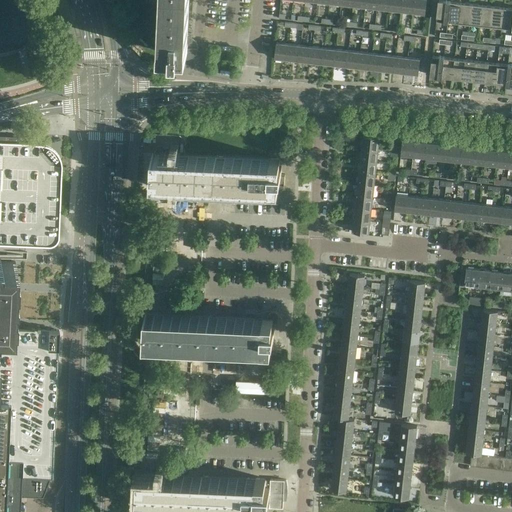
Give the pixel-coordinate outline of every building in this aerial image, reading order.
[(159,51),(165,52),(165,51),(171,51),(171,52),(171,54),(174,54),(179,54),(179,56),(179,57),(180,57),(181,58),(182,58),(184,59),(185,59),(186,59),(187,59),(188,58),(189,58),(191,58),(192,57),(193,56),(194,48),(194,47),(191,47),(191,38),(187,38),(188,0),(160,0),(160,41),(159,41),(159,51)] [(377,0),(376,8),(388,9),(388,0),(377,0)] [(388,0),(388,9),(400,10),(401,0),(388,0)] [(401,0),(400,10),(412,12),(413,0),(401,0)] [(413,0),(412,12),(424,13),(425,0),(413,0)] [(448,21),(450,1),(451,0),(447,0),(445,0),(446,0),(443,0),(439,0),(437,19),(443,20),(443,21),(448,21)] [(461,2),(450,1),(448,21),(459,22),(461,2)] [(472,3),(461,2),(459,22),(469,23),(472,3)] [(482,4),(472,3),(469,23),(480,24),(482,4)] [(493,5),(482,4),(480,24),(491,25),(493,5)] [(504,7),(493,5),(491,25),(502,27),(504,7)] [(511,7),(504,7),(502,27),(511,28),(511,27),(511,7)] [(274,57),(287,59),(289,43),(276,42),(274,57)] [(287,59),(299,60),(301,45),(289,43),(287,59)] [(299,60),(311,61),(312,46),(301,45),(299,60)] [(324,47),(312,46),(311,61),(322,63),(324,47)] [(336,49),(324,47),(322,63),(334,64),(336,49)] [(348,50),(336,49),(334,64),(346,65),(348,50)] [(359,51),(348,50),(346,65),(358,67),(359,51)] [(371,53),(359,51),(358,67),(370,68),(371,53)] [(383,54),(371,53),(370,68),(381,69),(383,54)] [(395,55),(383,54),(381,69),(393,71),(395,55)] [(407,57),(395,55),(393,71),(405,72),(407,57)] [(442,77),(442,76),(444,56),(439,55),(439,56),(433,55),(431,75),(437,76),(442,77)] [(455,58),(444,56),(442,76),(452,78),(455,58)] [(407,57),(405,72),(418,73),(419,58),(407,57)] [(465,59),(455,58),(452,78),(463,79),(465,59)] [(476,60),(465,59),(463,79),(474,80),(476,60)] [(487,61),(476,60),(474,80),(485,81),(487,61)] [(498,62),(487,61),(485,81),(495,82),(498,62)] [(508,64),(498,62),(495,82),(506,84),(508,64)] [(361,147),(378,149),(379,137),(363,135),(361,147)] [(413,156),(414,140),(402,139),(400,154),(413,156)] [(413,156),(424,157),(426,142),(414,140),(413,156)] [(0,511),(20,511),(21,495),(43,497),(50,478),(52,478),(59,330),(12,328),(0,327),(0,243),(3,244),(27,245),(39,245),(48,245),(50,245),(52,245),(53,244),(55,243),(55,242),(56,242),(57,241),(58,239),(58,238),(58,237),(59,228),(59,220),(59,204),(61,160),(60,157),(59,154),(57,152),(56,151),(56,150),(54,148),(50,146),(48,144),(46,144),(44,143),(42,143),(41,143),(39,143),(37,143),(35,142),(32,142),(27,142),(25,142),(19,142),(10,141),(7,141),(4,141),(1,141),(0,141),(0,511)] [(424,157),(436,158),(438,143),(426,142),(424,157)] [(436,158),(448,160),(450,144),(438,143),(436,158)] [(448,160),(460,161),(462,146),(450,144),(448,160)] [(460,161),(472,162),(474,147),(462,146),(460,161)] [(361,147),(360,159),(376,161),(378,149),(361,147)] [(472,162),(484,164),(486,148),(474,147),(472,162)] [(484,164),(496,165),(498,150),(486,148),(484,164)] [(496,165),(508,166),(509,151),(498,150),(496,165)] [(268,186),(272,187),(272,193),(284,193),(284,186),(285,174),(280,174),(281,166),(279,166),(279,158),(152,153),(150,181),(152,181),(265,186),(268,186)] [(360,159),(358,171),(375,173),(376,161),(360,159)] [(358,171),(357,183),(374,185),(375,173),(358,171)] [(357,183),(356,195),(372,196),(374,185),(357,183)] [(406,211),(408,195),(396,194),(394,209),(406,211)] [(356,195),(354,207),(371,208),(372,196),(356,195)] [(420,197),(408,195),(406,211),(418,212),(420,197)] [(432,198),(420,197),(418,212),(430,213),(432,198)] [(444,199),(432,198),(430,213),(442,215),(444,199)] [(456,201),(444,199),(442,215),(454,216),(456,201)] [(468,202),(456,201),(454,216),(466,217),(468,202)] [(480,203),(468,202),(466,217),(478,219),(480,203)] [(492,205),(480,203),(478,219),(490,220),(492,205)] [(503,206),(492,205),(490,220),(502,221),(503,206)] [(511,207),(503,206),(502,221),(511,222),(511,207)] [(354,207),(353,218),(370,220),(371,208),(354,207)] [(370,220),(353,218),(352,231),(368,233),(370,220)] [(388,235),(389,222),(382,222),(381,234),(388,235)] [(0,327),(12,328),(12,319),(15,262),(12,261),(0,260),(0,327)] [(464,284),(477,286),(479,269),(466,268),(466,269),(461,268),(459,285),(464,286),(464,284)] [(491,271),(479,269),(477,286),(489,287),(491,271)] [(489,287),(500,288),(502,272),(491,271),(489,287)] [(500,288),(511,289),(511,272),(502,272),(500,288)] [(364,275),(349,273),(348,285),(363,287),(364,275)] [(410,280),(408,292),(424,294),(425,281),(410,280)] [(348,285),(346,297),(362,299),(363,287),(348,285)] [(422,306),(424,294),(408,292),(407,304),(422,306)] [(360,311),(362,299),(346,297),(345,309),(360,311)] [(421,317),(422,306),(407,304),(406,316),(421,317)] [(481,321),(496,323),(497,310),(482,308),(481,321)] [(345,309),(344,321),(359,323),(360,311),(345,309)] [(258,318),(256,318),(144,313),(143,341),(271,347),(272,334),(274,334),(274,326),(272,326),(272,323),(278,324),(278,316),(278,315),(278,314),(278,313),(277,313),(276,312),(276,311),(275,311),(274,311),(273,310),(272,311),(271,311),(270,311),(269,312),(268,313),(267,315),(258,314),(258,318)] [(420,329),(421,317),(406,316),(404,328),(420,329)] [(344,321),(342,333),(358,335),(359,323),(344,321)] [(481,321),(480,333),(495,335),(496,323),(481,321)] [(418,341),(420,329),(404,328),(403,339),(418,341)] [(342,333),(341,345),(356,347),(358,335),(342,333)] [(480,333),(478,345),(493,347),(495,335),(480,333)] [(417,353),(418,341),(403,339),(402,351),(417,353)] [(341,345),(340,357),(355,359),(356,347),(341,345)] [(478,345),(477,357),(492,358),(493,347),(478,345)] [(416,365),(417,353),(402,351),(400,363),(416,365)] [(340,357),(338,369),(354,370),(355,359),(340,357)] [(477,357),(476,369),(491,370),(492,358),(477,357)] [(400,363),(399,375),(414,377),(416,365),(400,363)] [(338,369),(337,381),(352,383),(354,370),(338,369)] [(476,369),(474,381),(489,382),(491,370),(476,369)] [(413,389),(414,377),(399,375),(398,387),(413,389)] [(337,381),(336,393),(351,395),(352,383),(337,381)] [(474,381),(473,392),(488,394),(489,382),(474,381)] [(411,401),(413,389),(398,387),(396,399),(411,401)] [(473,392),(472,404),(487,406),(488,394),(473,392)] [(336,393),(334,404),(350,406),(351,395),(336,393)] [(411,401),(396,399),(395,412),(410,413),(411,401)] [(334,404),(333,416),(354,419),(354,418),(348,418),(350,406),(334,404)] [(472,404),(470,416),(485,418),(487,406),(472,404)] [(353,431),(354,419),(333,416),(333,417),(339,417),(338,429),(353,431)] [(470,416),(469,427),(484,429),(485,418),(470,416)] [(402,424),(400,437),(415,438),(417,426),(402,424)] [(469,427),(468,439),(483,441),(484,429),(469,427)] [(338,429),(336,441),(351,443),(353,431),(338,429)] [(400,437),(399,448),(414,450),(415,438),(400,437)] [(481,454),(483,441),(468,439),(466,452),(472,453),(477,453),(481,454)] [(336,441),(335,453),(350,455),(351,443),(336,441)] [(399,448),(398,460),(413,462),(414,450),(399,448)] [(335,453),(334,465),(349,466),(350,455),(335,453)] [(398,460),(396,472),(411,474),(413,462),(398,460)] [(347,478),(349,466),(334,465),(332,476),(347,478)] [(410,486),(411,474),(396,472),(395,484),(410,486)] [(254,506),(257,506),(258,506),(257,511),(269,511),(269,507),(269,497),(284,498),(284,497),(287,497),(287,494),(287,489),(287,485),(287,482),(286,480),(284,480),(284,479),(270,479),(270,480),(266,480),(266,479),(138,473),(137,501),(138,501),(254,506)] [(347,478),(332,476),(331,489),(346,491),(347,478)] [(410,486),(395,484),(393,496),(408,498),(410,486)] [(269,507),(283,507),(284,498),(269,497),(269,507)]
